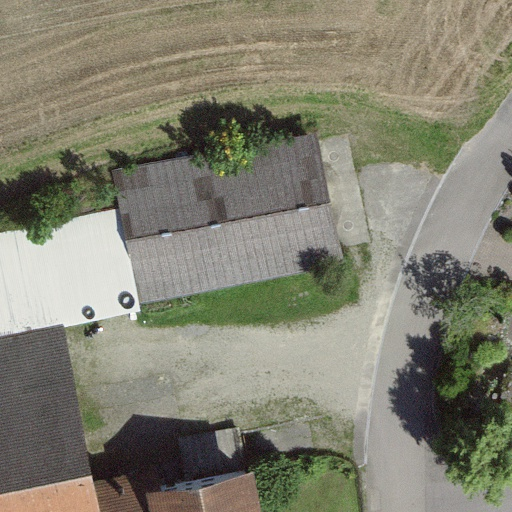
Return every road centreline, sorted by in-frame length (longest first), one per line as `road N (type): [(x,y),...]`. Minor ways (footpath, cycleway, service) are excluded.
road 1 (unclassified): [(388,374),(468,188),(511,122)]
road 2 (residential): [(395,511),(388,374)]
